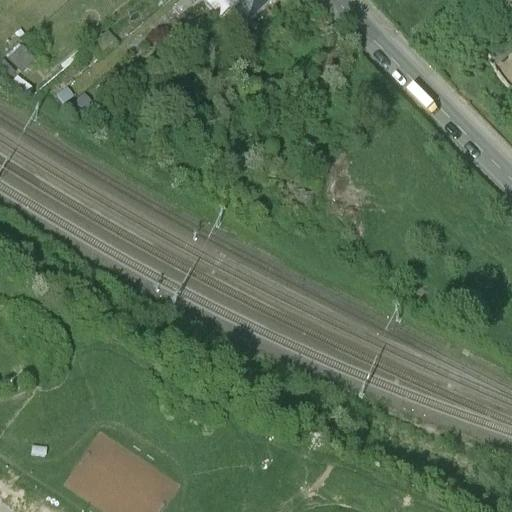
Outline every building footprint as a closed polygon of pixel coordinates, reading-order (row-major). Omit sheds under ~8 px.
[(219,0),(231,12),(243,0),(246,3),(248,0),(219,0)] [(248,0),(246,3),(243,0),(231,12),(233,14),(233,15),(245,28),(273,0),(248,0)] [(511,33),(481,56),(493,73),(511,58),(511,33)] [(107,34),(89,50),(99,61),(117,46),(107,34)] [(14,46),(0,61),(0,74),(8,82),(29,60),(14,46)] [(245,78),(235,97),(244,102),(258,83),(245,78)] [(258,83),(244,102),(259,110),(270,91),(258,83)] [(294,106),(270,91),(259,110),(263,113),(258,124),(269,131),(284,125),(294,106)] [(323,102),(311,107),(316,138),(328,136),(323,102)] [(308,144),(272,138),(270,145),(266,166),(303,174),(308,144)] [(263,144),(255,147),(252,163),(266,166),(270,145),(263,144)]
